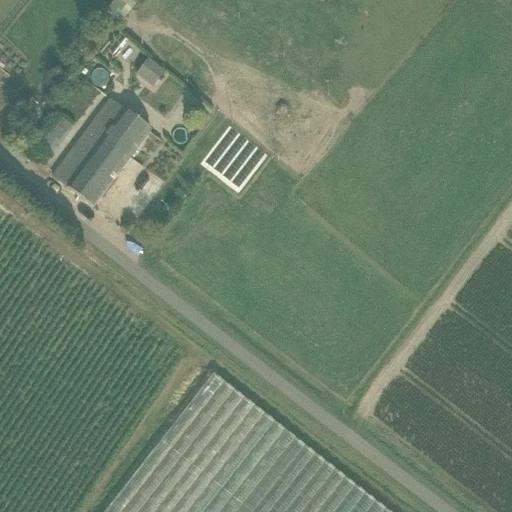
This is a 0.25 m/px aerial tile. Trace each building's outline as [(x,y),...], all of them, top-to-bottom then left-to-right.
[(129,0),(113,0),(105,9),(117,21),(134,5),(129,0)] [(146,59),(133,76),(151,90),(164,72),(146,59)] [(0,108),(14,86),(4,79),(0,86),(0,108)] [(53,179),(92,210),(151,133),(125,113),(124,114),(112,104),(53,179)] [(38,141),(49,151),(71,127),(60,117),(38,141)] [(387,511),(214,376),(106,511),(387,511)]
